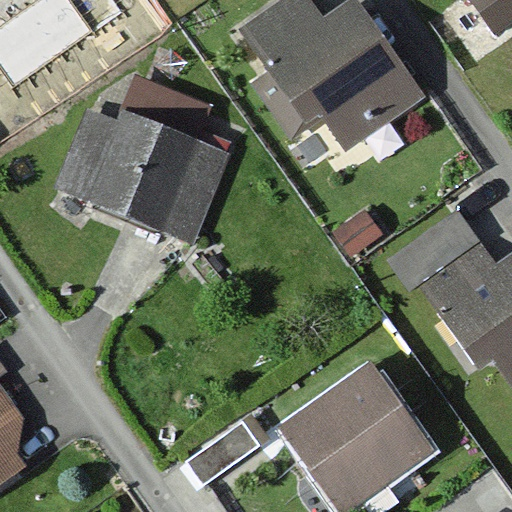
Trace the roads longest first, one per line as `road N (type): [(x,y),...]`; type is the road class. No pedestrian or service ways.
road 1 (residential): [(174,511),(0,267)]
road 2 (residential): [(511,173),(389,0)]
